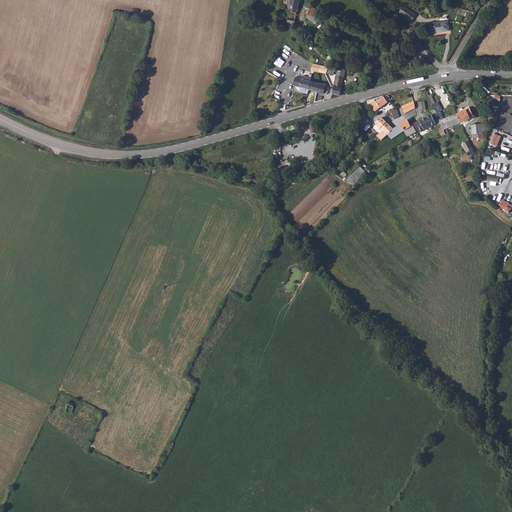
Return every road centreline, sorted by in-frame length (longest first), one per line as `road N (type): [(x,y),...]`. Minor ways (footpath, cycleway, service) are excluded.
road 1 (secondary): [(449,76),(157,153),(66,147),(0,117)]
road 2 (track): [(511,461),(485,434),(491,331),(511,235)]
road 3 (track): [(157,153),(261,186),(326,169)]
